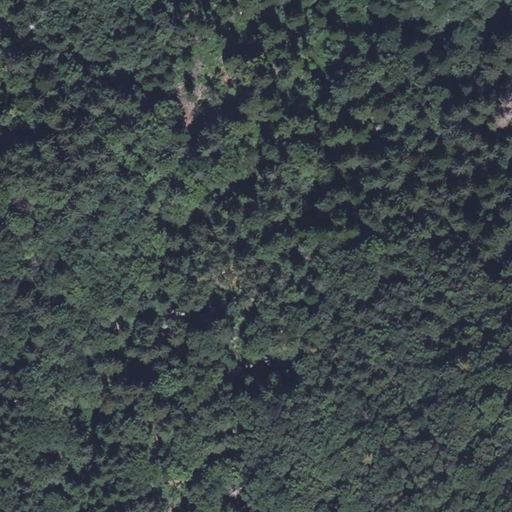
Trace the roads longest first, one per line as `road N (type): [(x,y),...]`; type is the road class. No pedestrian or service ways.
road 1 (track): [(55,511),(66,463),(125,326),(190,221),(259,173),(387,140),(475,77),(501,0)]
road 2 (track): [(0,32),(22,96),(0,152)]
